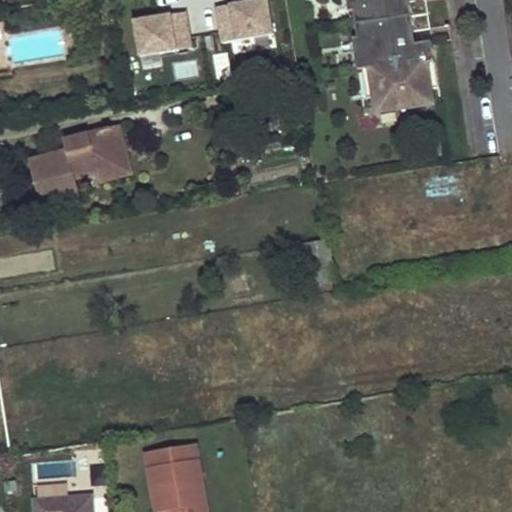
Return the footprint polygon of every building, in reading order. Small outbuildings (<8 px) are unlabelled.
[(220,56),(276,45),(266,0),(265,0),(211,11),(220,56)] [(353,0),(347,0),(350,15),(355,14),(353,0)] [(353,0),(355,14),(350,15),(354,42),(359,41),(364,73),(359,74),(365,118),(433,107),(431,93),(428,67),(436,65),(433,46),(417,48),(402,50),(400,37),(415,35),(430,32),(426,3),(410,6),(395,8),(394,0),(353,0)] [(171,18),(176,54),(191,52),(186,16),(171,18)] [(131,24),(136,68),(176,64),(171,20),(131,24)] [(415,35),(400,37),(402,50),(417,48),(415,35)] [(359,41),(354,42),(359,74),(364,73),(359,41)] [(173,54),(176,79),(208,75),(205,50),(173,54)] [(436,65),(428,67),(431,93),(439,92),(436,65)] [(96,175),(99,185),(131,175),(119,128),(109,131),(119,169),(96,175)] [(30,163),(43,209),(79,200),(75,181),(96,175),(119,169),(109,131),(92,136),(93,145),(30,163)] [(301,245),(308,286),(335,281),(329,241),(301,245)] [(147,452),(157,509),(165,508),(171,507),(172,511),(207,511),(196,444),(147,452)] [(95,511),(94,496),(32,500),(33,511),(95,511)]
